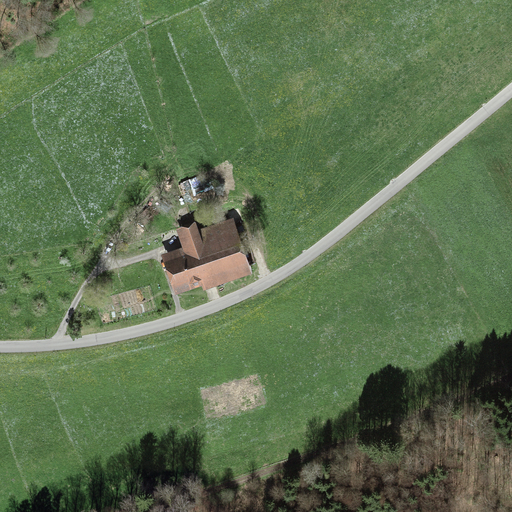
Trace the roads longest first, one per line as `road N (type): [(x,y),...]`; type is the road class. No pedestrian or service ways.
road 1 (unclassified): [(0,349),(109,340),(210,314),(331,243),(511,89)]
road 2 (track): [(511,366),(171,511)]
